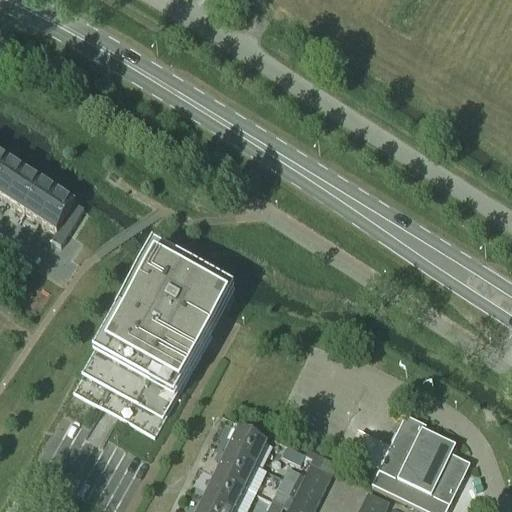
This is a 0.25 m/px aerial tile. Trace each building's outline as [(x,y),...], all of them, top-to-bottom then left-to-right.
[(0,182),(10,168),(0,161),(0,182)] [(26,178),(10,168),(0,182),(0,202),(7,207),(26,178)] [(26,178),(7,207),(23,217),(42,189),(26,178)] [(42,189),(23,217),(39,228),(58,199),(42,189)] [(56,239),(61,232),(66,225),(71,217),(75,210),(58,199),(39,228),(56,239)] [(79,223),(84,216),(75,210),(71,217),(79,223)] [(71,217),(66,225),(75,230),(79,223),(71,217)] [(66,225),(61,232),(70,238),(75,230),(66,225)] [(65,245),(70,238),(61,232),(56,239),(65,245)] [(65,245),(56,239),(51,246),(61,252),(65,245)] [(154,443),(184,388),(228,309),(217,302),(219,298),(222,293),(153,255),(131,295),(132,296),(74,398),(108,418),(154,443)] [(415,511),(449,511),(450,511),(470,470),(450,460),(455,452),(424,437),(426,432),(406,422),(371,491),(415,511)] [(256,472),(256,471),(267,450),(237,435),(227,457),(256,472)] [(246,494),(256,472),(227,457),(216,479),(246,494)] [(327,491),(332,480),(310,470),(305,481),(327,491)] [(305,482),(298,478),(288,474),(284,483),(321,502),(327,491),(305,481),(305,482)] [(227,511),(236,511),(246,494),(216,479),(205,501),(227,511)] [(295,502),(315,511),(316,511),(321,502),(284,483),(278,495),(294,503),(295,502)] [(272,507),(281,511),(315,511),(295,502),(294,503),(278,495),(272,507)] [(369,511),(387,511),(390,509),(368,498),(363,509),(369,511)] [(227,511),(205,501),(199,511),(227,511)]
